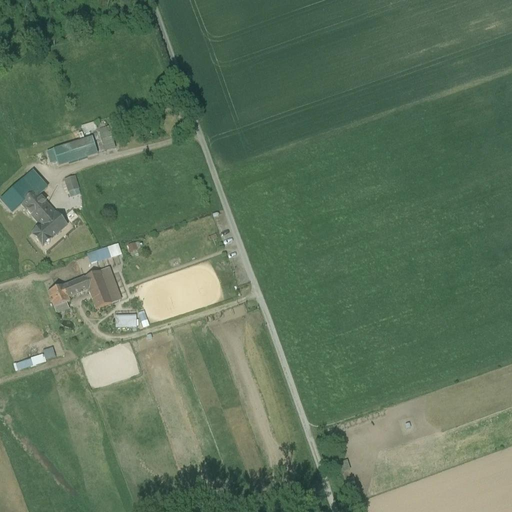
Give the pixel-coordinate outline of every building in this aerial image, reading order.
[(100,130),(108,128),(107,122),(99,124),(100,130)] [(110,131),(104,132),(108,144),(113,142),(110,131)] [(58,168),(97,156),(92,140),(53,152),(57,164),(58,168)] [(57,164),(53,152),(47,154),(51,166),(57,164)] [(34,193),(38,198),(47,190),(32,174),(9,195),(22,210),(23,208),(21,206),(34,193)] [(73,180),(65,182),(68,192),(76,190),(73,180)] [(38,198),(34,193),(21,206),(23,208),(41,228),(55,216),(38,198)] [(55,216),(41,228),(32,236),(42,249),(44,247),(46,247),(49,244),(50,242),(66,228),(55,215),(55,216)] [(130,253),(139,249),(136,243),(127,247),(130,253)] [(115,245),(87,254),(91,266),(120,256),(115,245)] [(109,275),(100,278),(105,290),(106,290),(111,306),(119,303),(109,275)] [(84,285),(89,298),(101,293),(101,292),(105,290),(100,278),(84,285)] [(82,284),(68,289),(72,299),(77,297),(77,295),(85,292),(82,284)] [(72,299),(68,289),(49,297),(55,311),(74,304),(72,299)] [(92,305),(95,312),(111,306),(106,290),(105,290),(101,292),(101,293),(104,300),(92,305)] [(89,298),(92,305),(104,300),(101,293),(89,298)] [(137,316),(115,317),(115,327),(137,327),(137,316)] [(43,355),(13,364),(16,372),(46,362),(43,355)] [(347,481),(347,490),(355,490),(355,480),(347,481)]
